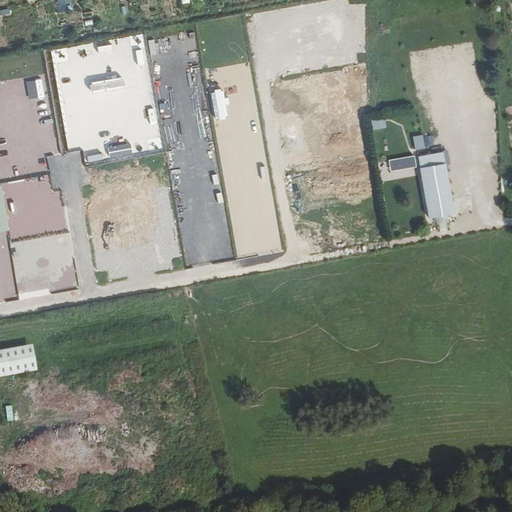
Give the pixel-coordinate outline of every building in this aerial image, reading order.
[(370,120),(372,130),(386,127),(384,117),(370,120)] [(414,148),(433,146),(432,134),(413,136),(414,148)] [(428,218),(456,214),(445,151),(418,155),(428,218)] [(414,155),(389,160),(391,171),(416,166),(414,155)] [(32,345),(0,350),(0,377),(37,371),(32,345)] [(7,421),(14,421),(12,405),(5,406),(7,421)]
